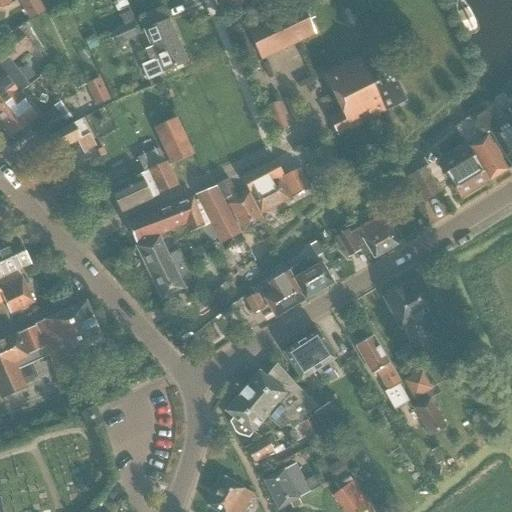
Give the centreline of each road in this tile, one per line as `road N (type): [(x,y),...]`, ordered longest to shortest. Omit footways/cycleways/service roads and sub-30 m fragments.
road 1 (tertiary): [(188,385),(511,191)]
road 2 (residential): [(69,250),(100,228),(273,151)]
road 3 (tertiary): [(188,385),(103,285)]
road 4 (tertiary): [(173,511),(198,430),(188,385)]
